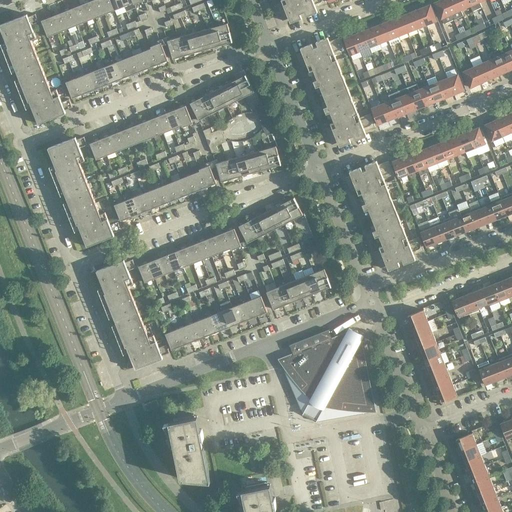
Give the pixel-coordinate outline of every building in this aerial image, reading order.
[(105,14),(99,0),(92,0),(89,1),(96,17),(105,14)] [(115,10),(110,0),(99,0),(105,14),(115,10)] [(124,6),(121,0),(110,0),(115,10),(124,6)] [(326,3),(324,0),(288,0),(286,1),(276,5),(282,20),(289,18),(290,22),(302,18),(300,13),(304,12),(306,16),(317,12),(315,7),(326,3)] [(454,20),(445,0),(440,0),(434,3),(435,3),(444,24),(454,20)] [(463,15),(461,10),(456,0),(445,0),(454,20),(463,15)] [(470,6),(467,0),(456,0),(461,10),(470,6)] [(482,7),(479,2),(478,0),(467,0),(470,6),(472,11),(482,7)] [(96,17),(89,1),(80,5),(86,21),(96,17)] [(430,4),(420,9),(426,25),(436,21),(430,5),(430,4)] [(86,21),(80,5),(70,9),(77,25),(86,21)] [(77,25),(70,9),(61,13),(67,29),(77,25)] [(426,25),(420,9),(410,12),(417,28),(426,25)] [(417,28),(410,12),(401,16),(407,32),(417,28)] [(67,29),(61,13),(51,16),(58,32),(67,29)] [(35,14),(28,17),(27,14),(0,24),(0,25),(8,47),(7,48),(8,49),(31,40),(36,38),(31,25),(39,22),(35,14)] [(58,32),(51,16),(41,20),(48,36),(58,32)] [(407,32),(401,16),(391,20),(398,36),(407,32)] [(400,41),(398,36),(391,20),(382,24),(388,40),(390,45),(400,41)] [(232,41),(227,23),(217,26),(222,44),(232,41)] [(388,40),(382,24),(372,27),(379,43),(388,40)] [(222,44),(217,26),(207,29),(212,47),(222,44)] [(379,43),(372,27),(363,31),(369,47),(379,43)] [(212,47),(207,29),(197,32),(203,50),(212,47)] [(369,47),(363,31),(353,35),(360,51),(369,47)] [(203,50),(197,32),(187,35),(193,53),(203,50)] [(193,53),(187,35),(178,37),(183,56),(193,53)] [(360,51),(353,35),(344,39),(344,38),(343,39),(350,55),(360,51)] [(183,56),(178,37),(167,40),(173,59),(183,56)] [(316,42),(318,46),(314,48),(312,43),(300,48),(302,52),(296,55),(302,70),(312,66),(335,57),(334,55),(345,51),(340,37),(329,42),(327,37),(316,42)] [(42,67),(31,40),(8,49),(18,76),(42,67)] [(150,46),(151,48),(158,64),(168,60),(161,42),(150,46)] [(151,48),(142,52),(148,68),(158,64),(151,48)] [(511,68),(511,53),(511,50),(501,55),(508,70),(511,68)] [(148,68),(142,52),(132,55),(139,72),(148,68)] [(139,72),(132,55),(123,59),(129,75),(139,72)] [(508,70),(501,55),(492,59),(499,75),(508,70)] [(341,71),(335,57),(312,66),(317,79),(313,81),(316,87),(320,85),(323,94),(346,85),(342,75),(341,71)] [(129,75),(123,59),(114,63),(120,79),(129,75)] [(499,75),(492,59),(483,63),(490,79),(499,75)] [(120,79),(114,63),(104,67),(110,83),(120,79)] [(490,79),(483,63),(473,67),(480,83),(490,79)] [(51,91),(42,67),(18,76),(28,102),(30,101),(57,90),(56,89),(51,91)] [(110,83),(104,67),(95,70),(101,87),(110,83)] [(480,83),(473,67),(463,71),(470,87),(480,83)] [(101,87),(95,70),(85,74),(91,90),(101,87)] [(91,90),(85,74),(76,78),(82,94),(91,90)] [(457,74),(447,78),(454,94),(464,90),(464,89),(463,90),(457,74)] [(254,92),(245,75),(236,80),(245,97),(254,92)] [(82,94),(76,78),(66,82),(72,98),(82,94)] [(454,94),(447,78),(438,82),(444,98),(454,94)] [(245,97),(236,80),(227,84),(236,101),(245,97)] [(444,98),(438,82),(428,86),(435,102),(444,98)] [(236,101),(227,84),(218,89),(226,106),(236,101)] [(407,87),(409,93),(416,109),(425,105),(419,89),(417,84),(407,87)] [(351,98),(346,85),(323,94),(328,106),(324,107),(326,114),(330,112),(335,125),(358,116),(353,101),(353,102),(351,98)] [(435,102),(428,86),(419,89),(425,105),(435,102)] [(226,106),(218,89),(209,93),(217,110),(226,106)] [(61,102),(57,90),(30,101),(38,123),(66,113),(64,110),(72,107),(69,99),(61,102)] [(217,110),(209,93),(200,98),(208,115),(217,110)] [(416,109),(409,93),(400,97),(406,113),(416,109)] [(406,113),(400,97),(390,101),(397,117),(406,113)] [(208,115),(200,98),(190,103),(199,120),(208,115)] [(397,117),(390,101),(381,104),(387,120),(397,117)] [(387,120),(381,104),(372,108),(371,108),(377,125),(378,124),(387,120)] [(193,123),(186,105),(176,109),(182,125),(182,127),(193,123)] [(182,125),(176,109),(166,113),(173,129),(182,125)] [(173,129),(166,113),(157,117),(163,133),(173,129)] [(375,127),(370,114),(359,118),(358,116),(335,125),(325,129),(331,144),(338,142),(339,146),(351,142),(349,137),(353,136),(355,140),(366,136),(364,131),(375,127)] [(511,132),(504,116),(495,120),(502,136),(511,132)] [(163,133),(157,117),(147,120),(154,137),(163,133)] [(154,137),(147,120),(138,124),(144,140),(154,137)] [(502,136),(495,120),(485,125),(492,140),(502,136)] [(144,140),(138,124),(128,128),(135,144),(144,140)] [(479,127),(468,131),(475,147),(485,143),(479,128),(479,127)] [(135,144),(128,128),(119,132),(125,148),(135,144)] [(475,147),(468,131),(459,135),(465,151),(475,147)] [(125,148),(119,132),(109,135),(116,152),(125,148)] [(116,152),(109,135),(100,139),(106,155),(116,152)] [(465,151),(459,135),(449,139),(456,155),(465,151)] [(87,145),(84,137),(73,141),(72,138),(48,148),(57,170),(56,170),(56,172),(79,162),(84,160),(79,148),(87,145)] [(106,155),(100,139),(90,143),(96,159),(106,155)] [(456,155),(449,139),(440,143),(446,159),(456,155)] [(446,159),(440,143),(430,146),(437,162),(446,159)] [(281,164),(276,146),(265,149),(271,167),(281,164)] [(437,162),(430,146),(421,150),(427,166),(437,162)] [(271,167),(265,149),(256,152),(261,170),(271,167)] [(429,171),(427,166),(421,150),(411,154),(418,170),(420,175),(429,171)] [(261,170),(256,152),(246,154),(251,173),(261,170)] [(251,173),(246,154),(236,157),(241,176),(251,173)] [(418,170),(411,154),(402,158),(408,174),(418,170)] [(241,176),(236,157),(226,160),(231,179),(241,176)] [(408,174),(402,158),(393,161),(392,161),(398,178),(399,178),(399,177),(408,174)] [(231,179),(226,160),(216,163),(221,181),(231,179)] [(365,165),(366,169),(362,171),(361,167),(349,171),(351,176),(345,178),(351,194),(361,190),(384,180),(383,178),(394,174),(388,161),(378,165),(376,161),(365,165)] [(90,189),(79,162),(56,172),(67,199),(90,189)] [(216,183),(209,165),(199,169),(200,171),(206,187),(212,185),(216,183)] [(200,171),(191,174),(197,191),(206,187),(200,171)] [(197,191),(191,174),(181,178),(187,194),(197,191)] [(187,194),(181,178),(172,182),(178,198),(187,194)] [(390,195),(384,180),(361,190),(366,203),(362,204),(364,210),(368,209),(372,219),(396,209),(391,198),(389,195),(390,195)] [(178,198),(172,182),(162,186),(168,202),(178,198)] [(168,202),(162,186),(153,189),(159,206),(168,202)] [(100,214),(90,189),(67,199),(77,224),(78,224),(105,213),(105,212),(100,214)] [(159,206),(153,189),(143,193),(149,209),(159,206)] [(149,209),(143,193),(134,197),(140,213),(149,209)] [(511,212),(511,198),(510,194),(500,198),(507,215),(511,212)] [(140,213),(134,197),(124,201),(130,217),(140,213)] [(303,214),(294,197),(285,202),(293,219),(303,214)] [(507,215),(500,198),(490,202),(497,219),(507,215)] [(130,217),(124,201),(114,205),(121,221),(130,217)] [(293,219),(285,202),(275,207),(284,224),(293,219)] [(497,219),(490,202),(480,206),(487,223),(497,219)] [(459,210),(461,216),(467,231),(477,227),(471,212),(470,210),(469,206),(459,210)] [(487,223),(480,206),(470,210),(471,212),(477,227),(487,223)] [(284,224),(275,207),(266,212),(275,229),(284,224)] [(400,221),(396,209),(372,219),(376,229),(372,231),(375,237),(379,235),(384,248),(407,239),(402,225),(401,225),(400,221)] [(275,229),(266,212),(257,216),(266,233),(275,229)] [(110,225),(105,213),(78,224),(87,246),(111,236),(110,234),(121,230),(117,222),(110,225)] [(266,233),(257,216),(248,221),(257,238),(266,233)] [(461,216),(451,220),(457,235),(467,231),(461,216)] [(450,217),(440,221),(447,239),(457,235),(451,220),(450,217)] [(257,238),(248,221),(239,226),(247,243),(257,238)] [(447,239),(440,221),(430,225),(437,243),(447,239)] [(437,243),(430,225),(419,230),(420,232),(420,233),(421,232),(426,246),(426,247),(437,243)] [(241,246),(234,228),(224,232),(231,248),(230,248),(231,250),(241,246)] [(231,248),(224,232),(215,236),(221,252),(230,248),(231,248)] [(221,252),(215,236),(205,239),(212,256),(221,252)] [(424,250),(419,237),(408,241),(407,239),(384,248),(374,252),(380,268),(386,265),(388,270),(399,265),(398,261),(402,259),(404,263),(415,259),(413,255),(424,250)] [(212,256),(205,239),(196,243),(202,259),(212,256)] [(202,259),(196,243),(186,247),(193,263),(202,259)] [(193,263),(186,247),(177,251),(183,267),(193,263)] [(183,267),(177,251),(167,254),(174,271),(183,267)] [(174,271),(167,254),(158,258),(164,274),(174,271)] [(164,274),(158,258),(148,262),(155,278),(164,274)] [(136,267),(132,259),(122,263),(121,261),(96,270),(105,293),(104,293),(104,294),(128,285),(133,283),(128,270),(136,267)] [(155,278),(148,262),(138,266),(145,282),(155,278)] [(331,286),(324,269),(314,272),(321,290),(331,286)] [(321,290),(314,272),(305,276),(312,294),(321,290)] [(312,294),(305,276),(295,280),(302,298),(312,294)] [(511,296),(511,276),(502,280),(509,298),(511,296)] [(302,298),(295,280),(286,284),(293,302),(302,298)] [(509,298),(502,280),(492,284),(499,302),(509,298)] [(293,302),(286,284),(276,287),(283,305),(293,302)] [(499,302),(492,284),(482,288),(488,303),(488,304),(489,306),(499,302)] [(138,311),(128,285),(104,294),(115,320),(138,311)] [(283,305),(276,287),(266,291),(273,309),(283,305)] [(488,303),(482,288),(472,292),(478,307),(488,304),(488,303)] [(478,307),(472,292),(462,296),(469,314),(479,309),(478,307)] [(267,311),(261,295),(251,299),(257,316),(267,311)] [(469,314),(462,296),(451,301),(452,301),(457,315),(457,316),(458,315),(459,318),(469,314)] [(257,316),(251,299),(241,303),(248,319),(257,316)] [(248,319),(241,303),(232,307),(238,323),(248,319)] [(452,311),(450,305),(444,308),(446,313),(452,311)] [(238,323),(232,307),(222,311),(229,327),(238,323)] [(408,324),(410,328),(428,321),(423,310),(407,316),(410,324),(408,324)] [(148,337),(138,311),(115,320),(125,347),(127,346),(154,336),(153,335),(148,337)] [(229,327),(222,311),(213,314),(219,331),(229,327)] [(454,317),(452,311),(446,313),(449,319),(454,317)] [(219,331),(213,314),(203,318),(210,334),(219,331)] [(210,334),(203,318),(194,322),(200,338),(210,334)] [(432,331),(428,321),(410,328),(411,332),(413,331),(416,338),(432,331)] [(200,338),(194,322),(185,326),(191,342),(200,338)] [(191,342),(185,326),(175,329),(181,346),(191,342)] [(460,332),(458,327),(452,329),(455,335),(460,332)] [(283,367),(303,413),(302,414),(303,414),(303,413),(316,420),(316,421),(316,422),(317,421),(366,412),(366,410),(371,411),(373,403),(360,341),(363,336),(358,333),(358,332),(358,331),(358,330),(357,330),(356,330),(355,330),(354,330),(354,331),(349,328),(346,334),(333,339),(332,337),(329,330),(289,346),(292,353),(293,355),(287,357),(281,362),(285,366),(283,367)] [(181,346),(175,329),(165,333),(171,349),(181,346)] [(436,342),(432,331),(416,338),(418,345),(417,345),(418,349),(436,342)] [(463,338),(460,332),(455,335),(457,341),(463,338)] [(158,347),(154,336),(127,346),(129,352),(128,369),(134,366),(135,369),(160,359),(159,357),(169,352),(166,344),(158,347)] [(440,353),(436,342),(418,349),(419,353),(421,352),(424,359),(440,353)] [(444,363),(440,353),(424,359),(427,366),(425,367),(426,370),(444,363)] [(511,373),(511,363),(509,355),(498,359),(499,361),(505,376),(511,373)] [(490,365),(488,361),(477,365),(479,369),(479,370),(485,384),(484,384),(485,385),(495,380),(489,365),(490,365)] [(499,361),(490,365),(489,365),(495,380),(505,376),(499,361)] [(449,374),(444,363),(426,370),(428,374),(430,373),(432,380),(449,374)] [(453,384),(449,374),(432,380),(435,387),(433,388),(435,392),(453,384)] [(457,396),(453,384),(435,392),(436,395),(438,395),(441,402),(457,396)] [(147,411),(159,406),(156,400),(145,404),(147,411)] [(194,414),(193,414),(193,416),(172,421),(169,421),(169,422),(171,433),(174,446),(181,478),(181,476),(194,473),(195,477),(208,474),(210,481),(202,439),(204,438),(202,429),(200,429),(197,430),(194,416),(194,414)] [(511,422),(511,419),(500,423),(500,424),(501,424),(506,438),(511,436),(511,422)] [(457,447),(458,451),(476,444),(472,433),(456,439),(459,447),(457,447)] [(503,440),(501,434),(495,436),(497,442),(503,440)] [(480,455),(476,444),(458,451),(460,455),(462,454),(464,461),(480,455)] [(485,465),(480,455),(464,461),(467,468),(465,469),(467,472),(485,465)] [(489,476),(485,465),(467,472),(468,476),(470,475),(473,482),(489,476)] [(493,486),(489,476),(473,482),(475,489),(474,490),(475,494),(493,486)] [(267,482),(266,482),(267,485),(245,489),(242,490),(244,501),(245,503),(246,511),(276,511),(275,507),(277,506),(275,497),(273,498),(270,498),(267,484),(267,482)] [(497,497),(493,486),(475,494),(477,497),(478,496),(481,503),(497,497)] [(490,511),(501,508),(497,497),(481,503),(484,510),(482,511),(490,511)]
